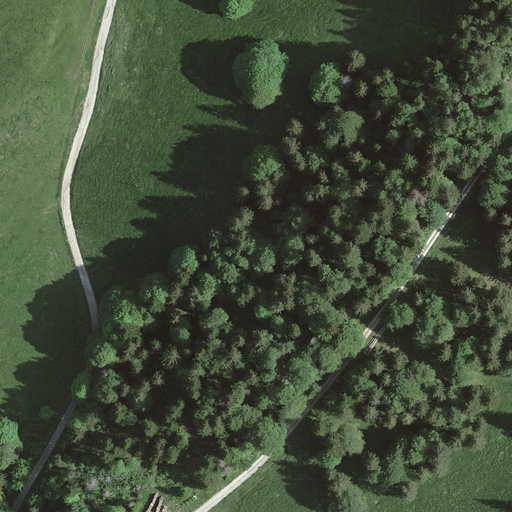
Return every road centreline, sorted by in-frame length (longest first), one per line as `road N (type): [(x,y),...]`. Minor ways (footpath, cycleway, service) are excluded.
road 1 (track): [(115,0),(71,197),(97,325),(53,435),(6,511)]
road 2 (track): [(203,511),(366,335),(511,118)]
